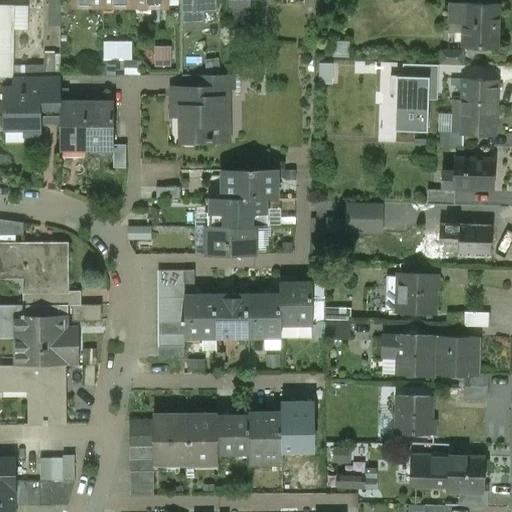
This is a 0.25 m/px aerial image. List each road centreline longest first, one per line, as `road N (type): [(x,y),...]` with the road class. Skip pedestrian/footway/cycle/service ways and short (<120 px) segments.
road 1 (residential): [(129,264),(304,261),(303,175)]
road 2 (residential): [(96,505),(341,501)]
road 3 (residential): [(128,382),(305,380)]
road 4 (residential): [(111,238),(129,201),(132,85)]
road 5 (residential): [(128,382),(139,315),(129,264)]
